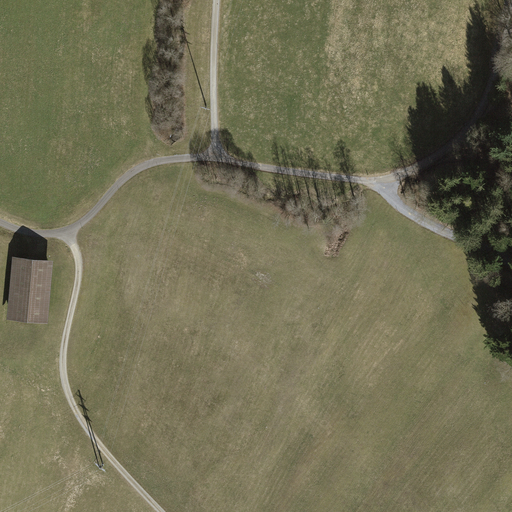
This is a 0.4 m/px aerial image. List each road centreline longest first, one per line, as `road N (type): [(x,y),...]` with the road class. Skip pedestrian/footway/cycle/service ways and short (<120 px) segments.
road 1 (track): [(70,232),(78,279),(61,352),(67,396),(160,511)]
road 2 (track): [(0,221),(43,235),(70,232),(133,171),(163,160),(216,158)]
road 3 (track): [(216,158),(353,180),(416,168)]
road 4 (track): [(416,168),(453,144),(481,110),(511,4)]
road 5 (track): [(380,179),(410,215),(458,239),(511,297)]
road 6 (track): [(216,158),(217,0)]
